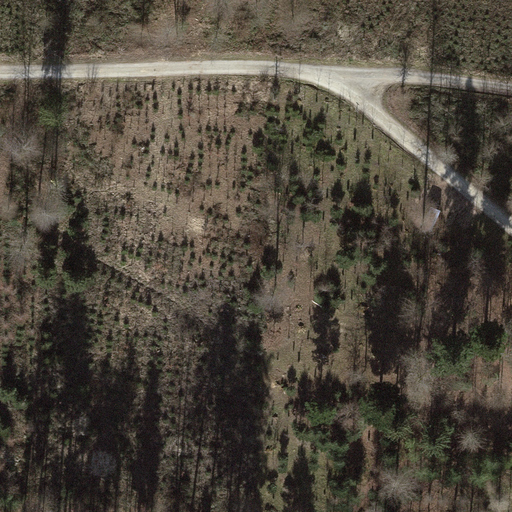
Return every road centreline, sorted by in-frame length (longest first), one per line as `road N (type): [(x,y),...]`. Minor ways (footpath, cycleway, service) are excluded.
road 1 (track): [(0,71),(319,71),(511,226)]
road 2 (track): [(511,87),(319,71)]
